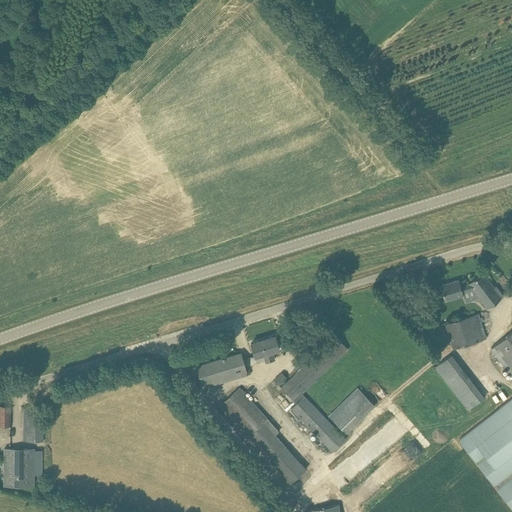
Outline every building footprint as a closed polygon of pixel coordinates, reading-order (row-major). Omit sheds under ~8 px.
[(487,309),(495,302),(503,296),(495,286),(494,287),(483,272),(468,284),(460,286),(458,280),(440,285),(444,301),(463,295),(462,293),(473,289),(487,309)] [(452,349),(476,341),(485,338),(477,313),(444,324),(452,349)] [(511,331),(494,345),(511,369),(511,331)] [(348,348),(342,342),(335,335),(312,357),(307,352),(299,360),(304,365),(281,387),(293,400),(296,403),(291,408),(333,452),(345,439),(303,396),(301,393),(348,348)] [(275,336),(251,343),(255,357),(263,354),(266,362),(274,359),(272,351),(279,349),(275,336)] [(241,353),(196,366),(203,388),(247,375),(241,353)] [(468,410),(484,397),(450,354),(434,367),(468,410)] [(282,372),(273,380),(278,386),(287,378),(282,372)] [(344,432),(374,404),(356,386),(327,414),(344,432)] [(279,431),(273,426),(239,387),(220,404),(290,483),(298,476),(306,469),(275,435),(279,431)] [(459,438),(458,439),(511,508),(511,397),(495,411),(459,438)] [(0,425),(10,426),(10,415),(10,406),(0,405),(0,425)] [(27,441),(43,442),(43,407),(28,406),(27,441)] [(34,487),(34,449),(4,449),(3,487),(34,487)] [(374,496),(394,475),(383,465),(363,486),(374,496)]
